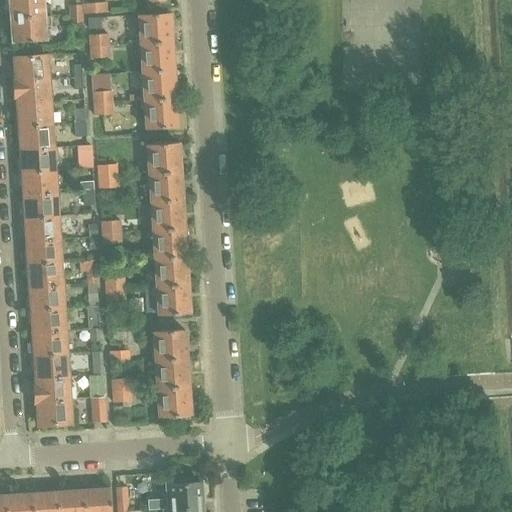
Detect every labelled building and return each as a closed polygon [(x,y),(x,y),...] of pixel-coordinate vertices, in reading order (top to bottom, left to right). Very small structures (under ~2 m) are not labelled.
[(42,0),(8,0),(10,19),(50,16),(49,5),(43,6),(42,0)] [(143,0),(144,10),(170,7),(169,0),(143,0)] [(81,4),(82,14),(107,12),(106,2),(81,4)] [(69,5),(69,15),(82,14),(81,4),(69,5)] [(136,14),(139,44),(170,41),(167,12),(136,14)] [(82,14),(69,15),(70,23),(83,22),(82,14)] [(50,16),(10,19),(11,42),(45,39),(44,26),(50,26),(50,16)] [(100,28),(99,17),(87,18),(87,28),(100,28)] [(88,35),(88,48),(109,46),(108,33),(88,35)] [(170,41),(139,44),(141,72),(172,69),(170,41)] [(109,46),(88,48),(89,58),(110,56),(109,46)] [(12,80),(12,81),(49,79),(48,55),(14,58),(15,80),(12,80)] [(73,65),(73,73),(73,78),(82,78),(81,64),(73,65)] [(172,69),(141,72),(143,100),(174,97),(172,69)] [(82,78),(73,78),(74,89),(83,88),(82,78)] [(49,79),(12,81),(13,97),(16,96),(17,104),(51,102),(49,79)] [(91,91),(92,104),(113,102),(112,90),(91,91)] [(174,97),(143,100),(145,127),(176,125),(174,97)] [(51,102),(17,104),(18,127),(53,125),(51,102)] [(113,102),(92,104),(93,115),(113,113),(113,102)] [(73,109),(74,124),(85,123),(84,108),(73,109)] [(85,123),(74,124),(75,136),(86,136),(85,123)] [(53,125),(18,127),(20,150),(54,148),(53,125)] [(146,143),(148,175),(179,173),(176,141),(146,143)] [(78,147),(79,169),(92,168),(91,147),(78,147)] [(17,159),(18,173),(56,171),(54,148),(20,150),(21,159),(17,159)] [(96,165),(97,179),(118,177),(117,164),(96,165)] [(22,186),(23,196),(57,194),(56,171),(18,173),(19,186),(22,186)] [(179,173),(148,175),(150,203),(181,201),(179,173)] [(118,177),(97,179),(98,188),(118,187),(118,177)] [(93,182),(81,183),(82,192),(94,191),(93,182)] [(82,192),(83,208),(95,207),(94,191),(82,192)] [(57,194),(23,196),(25,219),(59,217),(57,194)] [(181,201),(150,203),(152,231),(183,228),(181,201)] [(59,217),(25,219),(26,241),(60,239),(59,217)] [(100,221),(101,235),(121,233),(121,220),(100,221)] [(88,224),(88,238),(97,237),(96,223),(88,224)] [(183,228),(152,231),(154,259),(185,256),(183,228)] [(121,233),(101,235),(102,244),(122,243),(121,233)] [(97,237),(88,238),(89,248),(98,248),(97,237)] [(60,239),(26,241),(28,265),(62,262),(60,239)] [(144,286),(144,288),(187,284),(185,256),(154,259),(157,285),(144,286)] [(86,260),(86,261),(79,261),(79,272),(86,272),(86,284),(96,283),(95,272),(94,260),(86,260)] [(62,262),(28,265),(29,287),(64,285),(62,262)] [(104,277),(104,291),(125,289),(124,276),(104,277)] [(187,284),(144,288),(146,312),(159,311),(159,315),(189,312),(187,284)] [(64,285),(29,287),(31,311),(65,309),(64,285)] [(125,289),(104,291),(105,300),(126,299),(125,289)] [(89,306),(89,308),(98,307),(97,292),(87,293),(88,306),(89,306)] [(98,307),(89,308),(90,318),(99,318),(98,307)] [(65,309),(31,311),(32,333),(67,331),(65,309)] [(91,341),(92,353),(102,352),(102,351),(100,340),(100,328),(90,328),(91,341)] [(151,331),(153,360),(184,358),(182,328),(151,331)] [(67,331),(32,333),(34,357),(68,355),(67,331)] [(109,363),(130,362),(129,350),(108,351),(109,363)] [(90,374),(90,376),(103,376),(102,352),(92,353),(93,374),(90,374)] [(68,355),(34,357),(35,379),(70,377),(68,355)] [(184,358),(153,360),(155,389),(186,387),(184,358)] [(90,397),(104,396),(103,376),(90,376),(90,397)] [(70,377),(35,379),(36,387),(33,387),(35,403),(37,403),(71,401),(70,377)] [(110,379),(111,392),(132,391),(131,378),(110,379)] [(186,387),(155,389),(158,417),(189,415),(186,387)] [(132,391),(111,392),(112,402),(132,401),(132,391)] [(90,397),(92,423),(106,422),(105,396),(104,396),(90,397)] [(71,401),(37,403),(38,426),(73,423),(71,401)] [(167,484),(168,508),(202,506),(200,482),(167,484)] [(115,487),(116,511),(129,511),(127,486),(115,487)] [(109,511),(108,489),(83,491),(84,511),(109,511)] [(84,511),(83,491),(57,492),(58,511),(84,511)] [(58,511),(57,492),(31,494),(32,511),(58,511)] [(32,511),(31,494),(5,496),(6,511),(32,511)]
